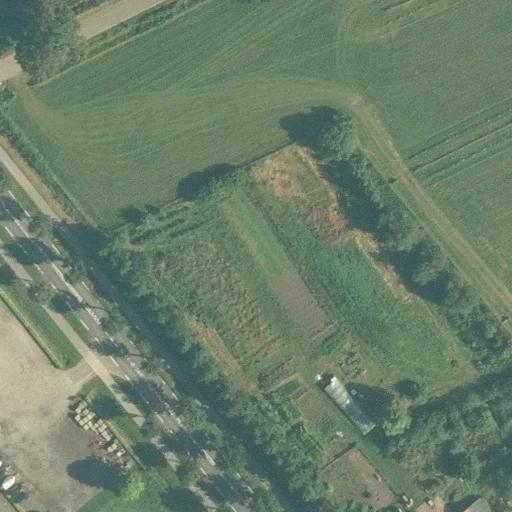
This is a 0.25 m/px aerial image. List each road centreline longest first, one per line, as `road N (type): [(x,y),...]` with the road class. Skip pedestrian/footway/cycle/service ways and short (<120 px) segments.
road 1 (secondary): [(252,511),(0,199)]
road 2 (unclassified): [(0,71),(141,0)]
